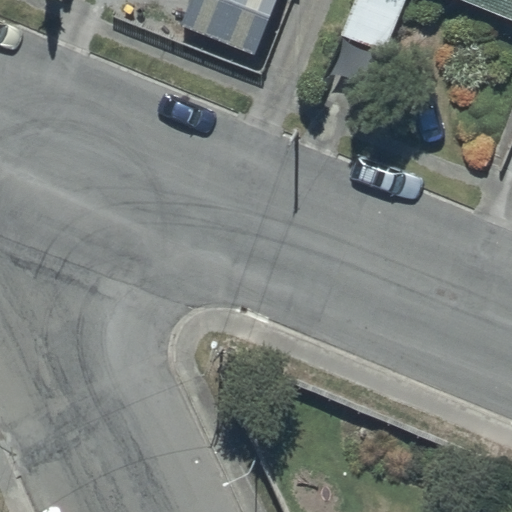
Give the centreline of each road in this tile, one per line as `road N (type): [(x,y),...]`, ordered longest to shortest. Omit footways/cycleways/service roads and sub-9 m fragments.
road 1 (residential): [(511,329),(0,118)]
road 2 (residential): [(154,511),(0,176)]
